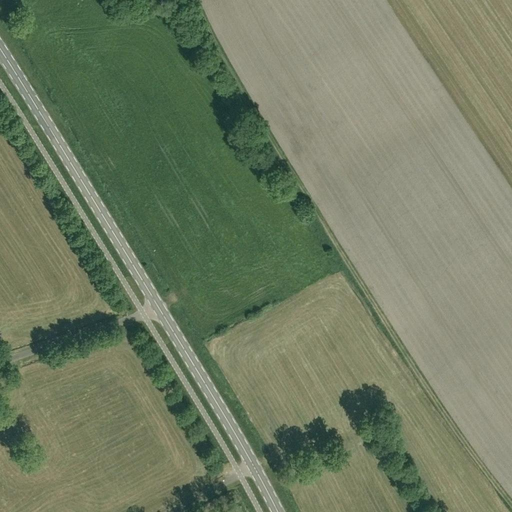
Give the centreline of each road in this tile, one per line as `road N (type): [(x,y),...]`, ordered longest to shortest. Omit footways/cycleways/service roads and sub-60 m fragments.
road 1 (track): [(192,0),(238,91),(425,390),(511,507)]
road 2 (secondary): [(159,308),(0,53)]
road 3 (secondary): [(278,511),(159,308)]
road 4 (unclassified): [(0,361),(159,308)]
